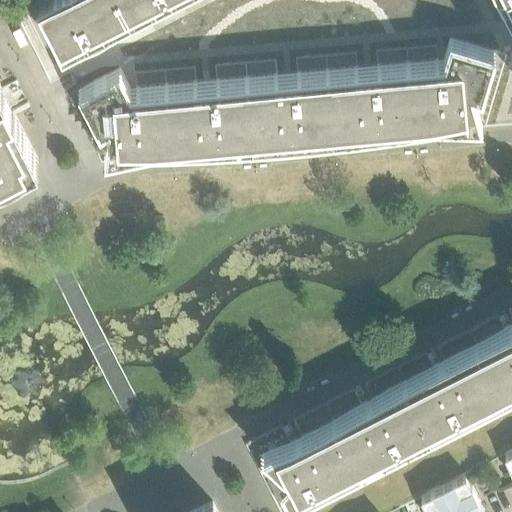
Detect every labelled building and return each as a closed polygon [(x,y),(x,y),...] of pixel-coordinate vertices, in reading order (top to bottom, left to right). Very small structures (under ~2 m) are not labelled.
[(511,0),(39,0),(23,8),(56,73),(64,88),(101,161),(111,160),(483,126),(511,123),(511,0)] [(38,159),(13,109),(0,84),(0,178),(22,168),(22,167),(30,163),(38,159)] [(505,453),(511,449),(511,306),(245,443),(280,511),(389,511),(421,496),(444,484),(466,473),(505,453)] [(483,505),(471,483),(466,473),(444,484),(457,511),(485,511),(482,506),(483,505)] [(457,511),(444,484),(421,496),(426,506),(429,511),(457,511)] [(217,511),(212,501),(204,505),(196,509),(189,511),(217,511)]
